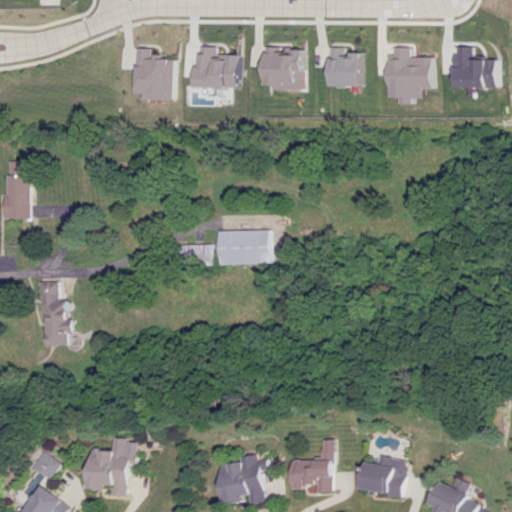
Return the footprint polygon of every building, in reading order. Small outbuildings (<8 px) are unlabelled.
[(200,87),(244,87),(244,54),(220,54),(220,46),(201,45),(200,87)] [(269,87),(309,89),(310,48),(270,46),(269,87)] [(368,52),(354,52),(354,46),(335,46),(334,86),(367,86),(368,52)] [(440,56),(417,56),(417,46),(401,46),(401,54),(394,54),(394,97),(404,97),(404,103),(418,103),(418,97),(430,97),(430,88),(440,88),(440,56)] [(179,99),(179,58),(164,58),(164,54),(153,54),(153,48),(138,48),(138,92),(148,92),(148,99),(179,99)] [(9,217),(33,218),(34,160),(9,160),(9,217)] [(273,229),(220,230),(221,264),(274,263),(273,229)] [(214,243),(181,244),(182,264),(214,264),(214,243)] [(43,345),(68,344),(68,332),(73,332),(73,318),(69,318),(68,299),(58,299),(58,280),(42,280),(43,345)] [(85,489),(109,489),(109,494),(127,495),(128,464),(133,464),(134,439),(109,438),(108,449),(87,448),(85,489)] [(334,491),(332,438),(319,439),(320,458),(289,459),(290,486),(318,485),(318,492),(334,491)] [(28,467),(48,478),(57,461),(37,451),(28,467)] [(218,464),(224,502),(250,498),(251,503),(266,501),(261,470),(267,469),(265,458),(255,459),(254,453),(241,455),(241,460),(218,464)] [(405,496),(411,460),(378,455),(377,463),(365,461),(360,489),(405,496)] [(475,511),(479,503),(467,498),(472,483),(456,477),(453,485),(441,480),(431,506),(447,511),(475,511)] [(66,511),(70,506),(39,485),(20,511),(66,511)]
